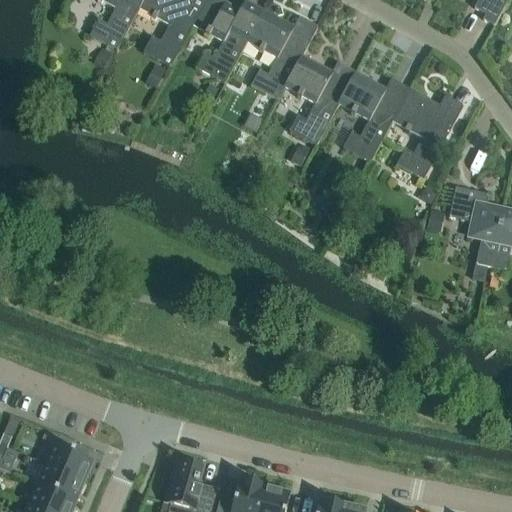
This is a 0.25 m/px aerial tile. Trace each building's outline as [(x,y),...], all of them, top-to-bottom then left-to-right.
[(95,0),(98,1),(97,3),(101,5),(102,3),(115,10),(106,26),(97,22),(89,37),(116,52),(139,11),(138,11),(143,0),(95,0)] [(193,0),(191,3),(185,0),(143,0),(138,11),(139,11),(151,18),(150,20),(154,22),(155,20),(168,27),(160,43),(151,38),(143,54),(170,69),(192,27),(206,0),(193,0)] [(245,20),(238,16),(240,13),(216,0),(206,0),(192,27),(205,35),(204,37),(208,39),(209,37),(222,44),(213,60),(205,55),(196,71),(224,86),(246,44),(263,13),(252,7),(245,20)] [(471,0),(477,3),(474,8),(486,14),(482,21),(493,27),(505,5),(496,0),(471,0)] [(277,103),(284,90),(283,89),(301,58),(301,59),(317,30),(306,24),(299,37),(292,33),(294,30),(263,13),(246,44),(259,51),(258,54),(262,56),(263,54),(276,60),(267,76),(258,72),(250,88),(277,103)] [(337,106),(354,75),(344,69),(337,82),(330,78),(332,75),(301,59),(301,58),(283,89),(284,90),(297,97),(296,99),(313,108),(306,121),(297,116),(288,133),(316,148),(338,107),(337,106)] [(391,99),(384,95),(386,92),(354,75),(337,106),(338,107),(351,114),(349,116),(354,118),(355,116),(368,123),(359,139),(350,134),(342,150),(369,165),(392,123),(391,123),(408,92),(398,86),(391,99)] [(444,116),(437,112),(439,109),(408,92),(391,123),(392,123),(404,130),(403,132),(407,135),(409,133),(421,139),(413,156),(404,151),(395,167),(423,182),(462,109),(451,103),(444,116)] [(490,270),(502,212),(485,208),(488,196),(454,189),(448,220),(471,225),(468,239),(480,241),(474,266),(490,270)] [(511,214),(502,212),(490,270),(505,273),(506,270),(508,271),(510,265),(510,260),(508,259),(510,253),(511,253),(511,214)] [(440,230),(443,216),(431,214),(428,228),(440,230)] [(496,291),(497,281),(495,280),(488,279),(486,289),(496,291)] [(3,435),(0,442),(0,447),(6,450),(11,439),(3,435)] [(55,446),(46,467),(84,483),(88,472),(86,471),(90,461),(69,452),(55,446)] [(175,477),(171,476),(166,493),(170,494),(166,505),(169,506),(167,511),(210,511),(215,496),(196,491),(202,470),(179,463),(175,477)] [(84,483),(46,467),(40,464),(31,484),(73,501),(77,492),(79,493),(84,483)] [(0,489),(0,491),(7,494),(15,473),(7,470),(0,489)] [(260,485),(260,482),(245,478),(244,481),(239,480),(231,511),(218,508),(219,503),(218,503),(216,511),(257,511),(264,487),(260,485)] [(71,511),(69,511),(73,501),(31,484),(31,485),(38,487),(29,507),(42,511),(71,511)] [(284,511),(289,495),(265,488),(265,487),(264,487),(257,511),(284,511)] [(340,511),(342,507),(340,506),(341,505),(326,502),(325,503),(318,502),(316,511),(340,511)]
